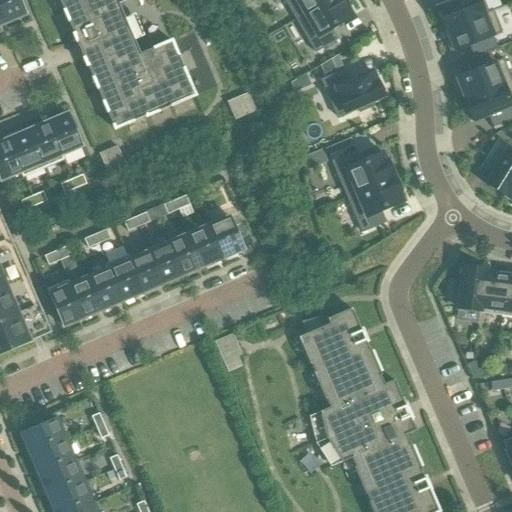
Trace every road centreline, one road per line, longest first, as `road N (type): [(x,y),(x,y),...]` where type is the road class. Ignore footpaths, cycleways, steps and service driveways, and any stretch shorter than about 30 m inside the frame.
road 1 (residential): [(453,215),(400,278),(397,300),(486,511)]
road 2 (residential): [(269,276),(0,391)]
road 3 (residential): [(453,215),(429,165),(419,79),(391,0)]
